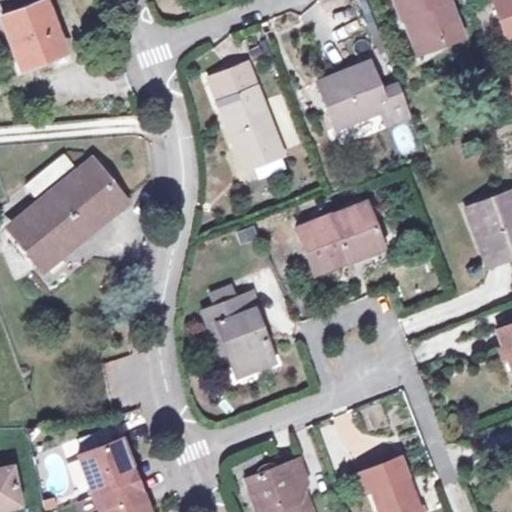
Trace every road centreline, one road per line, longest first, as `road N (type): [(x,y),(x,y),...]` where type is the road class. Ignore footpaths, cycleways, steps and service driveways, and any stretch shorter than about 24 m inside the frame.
road 1 (residential): [(130,0),(180,146),(181,205),(158,353),(187,454)]
road 2 (residential): [(187,454),(407,365),(455,485)]
